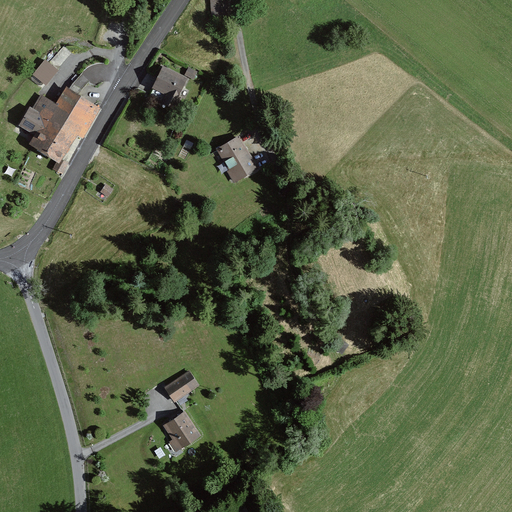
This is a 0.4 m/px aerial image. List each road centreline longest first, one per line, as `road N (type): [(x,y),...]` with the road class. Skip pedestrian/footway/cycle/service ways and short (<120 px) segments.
road 1 (unclassified): [(16,254),(58,376),(81,511)]
road 2 (tertiary): [(126,83),(40,235),(16,254)]
